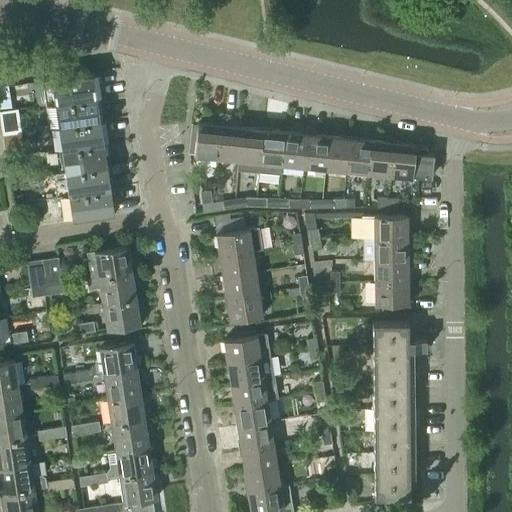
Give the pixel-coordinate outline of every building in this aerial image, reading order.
[(67,77),(42,81),(45,104),(96,96),(93,74),(96,74),(95,73),(70,77),(70,76),(67,77)] [(96,96),(45,104),(49,127),(55,126),(100,119),(96,96)] [(100,119),(55,126),(58,148),(58,149),(103,142),(100,119)] [(194,155),(217,157),(220,122),(219,122),(219,124),(197,122),(194,155)] [(220,122),(217,157),(230,158),(236,159),(238,159),(241,126),(221,124),(221,122),(220,122)] [(237,169),(259,171),(263,126),(262,126),(262,128),(241,126),(238,159),(237,169)] [(263,126),(259,171),(281,173),(282,163),(285,130),(264,128),(264,126),(263,126)] [(282,163),(304,165),(307,130),(306,130),(306,132),(285,130),(282,163)] [(304,165),(325,168),(328,135),(308,133),(308,130),(307,130),(304,165)] [(325,168),(347,170),(350,135),(349,135),(349,137),(328,135),(325,168)] [(347,170),(368,172),(372,139),(351,137),(351,135),(350,135),(347,170)] [(368,172),(390,174),(393,139),(392,139),(392,141),(372,139),(368,172)] [(393,139),(390,174),(412,176),(413,174),(432,176),(434,153),(427,152),(427,146),(415,145),(416,143),(394,141),(394,139),(393,139)] [(103,142),(58,149),(62,171),(107,165),(103,142)] [(62,171),(53,172),(57,195),(110,187),(107,165),(62,171)] [(110,187),(57,195),(57,196),(60,196),(63,218),(69,217),(116,210),(116,209),(113,210),(110,187)] [(246,205),(256,205),(256,197),(246,196),(246,205)] [(256,197),(256,205),(277,206),(278,197),(256,197)] [(277,206),(299,207),(300,198),(278,197),(277,206)] [(344,206),(344,197),(323,198),(322,207),(344,206)] [(354,197),(344,197),(344,206),(354,206),(354,197)] [(387,205),(387,197),(377,197),(377,206),(387,205)] [(397,197),(387,197),(387,205),(398,205),(397,197)] [(300,198),(299,207),(322,207),(323,198),(300,198)] [(222,200),(212,201),(213,210),(224,209),(222,200)] [(213,210),(212,201),(202,203),(203,212),(213,210)] [(315,215),(314,210),(304,210),(306,228),(308,227),(316,226),(315,215)] [(228,211),(213,213),(216,232),(247,227),(245,214),(229,216),(228,211)] [(362,216),(362,237),(409,236),(409,235),(407,235),(407,213),(362,214),(362,216)] [(217,254),(217,255),(252,249),(262,248),(259,225),(247,227),(216,232),(219,253),(217,254)] [(308,227),(310,239),(319,237),(317,226),(316,226),(308,227)] [(291,233),(293,243),(301,242),(300,232),(291,233)] [(362,259),(374,258),(407,258),(407,237),(409,237),(409,236),(362,237),(362,259)] [(319,237),(310,239),(312,249),(320,248),(319,237)] [(301,242),(293,243),(294,253),(303,252),(301,242)] [(86,251),(90,278),(132,272),(132,269),(135,269),(136,262),(130,261),(128,245),(86,251)] [(220,255),(223,276),(256,271),(252,249),(217,255),(218,255),(220,255)] [(58,256),(42,259),(46,285),(62,282),(58,256)] [(374,258),(374,280),(410,279),(410,278),(408,278),(407,258),(374,258)] [(26,261),(30,287),(46,285),(42,259),(26,261)] [(224,296),(224,297),(259,292),(256,271),(223,276),(226,296),(224,296)] [(330,271),(330,281),(339,281),(339,271),(330,271)] [(100,287),(102,302),(136,297),(134,282),(139,280),(136,273),(132,274),(132,272),(90,278),(86,279),(88,289),(100,287)] [(298,276),(299,286),(308,285),(306,275),(298,276)] [(410,279),(374,280),(375,303),(408,302),(408,280),(410,280),(410,279)] [(339,281),(330,281),(331,291),(339,291),(339,281)] [(62,282),(46,285),(48,294),(63,291),(62,282)] [(46,285),(30,287),(32,296),(44,294),(48,294),(46,285)] [(308,285),(299,286),(301,296),(309,295),(308,285)] [(259,292),(224,297),(224,298),(226,298),(229,319),(262,314),(259,292)] [(136,297),(102,302),(107,329),(140,324),(140,321),(143,320),(144,313),(139,313),(136,297)] [(408,317),(372,317),(372,344),(373,384),(373,407),(373,429),(373,451),(374,473),(374,496),(410,495),(408,317)] [(79,323),(80,332),(95,330),(93,320),(79,323)] [(12,333),(13,342),(28,340),(26,331),(12,333)] [(225,361),(260,356),(270,355),(266,332),(224,339),(227,360),(225,361)] [(307,338),(309,348),(317,347),(316,337),(307,338)] [(413,338),(413,348),(426,348),(426,337),(413,338)] [(96,359),(90,368),(90,369),(91,374),(103,372),(137,367),(136,364),(139,364),(140,357),(135,356),(133,340),(99,346),(101,358),(96,359)] [(317,347),(309,348),(310,359),(319,357),(317,347)] [(227,362),(231,383),(263,377),(260,356),(225,361),(225,362),(227,362)] [(0,387),(18,385),(14,359),(0,360),(0,387)] [(103,372),(107,398),(141,392),(138,377),(143,375),(140,369),(137,369),(137,367),(103,372)] [(90,369),(77,371),(78,381),(92,379),(91,374),(90,369)] [(78,381),(77,371),(63,373),(64,383),(78,381)] [(57,374),(43,376),(44,386),(58,384),(57,374)] [(44,386),(43,376),(29,378),(31,388),(44,386)] [(232,403),(232,404),(267,399),(278,397),(275,376),(263,377),(231,383),(234,403),(232,403)] [(314,381),(315,391),(324,390),(322,380),(314,381)] [(0,414),(22,411),(18,385),(0,387),(0,414)] [(324,390),(315,391),(317,401),(325,400),(324,390)] [(107,398),(111,423),(145,418),(144,416),(147,415),(148,408),(143,408),(141,392),(107,398)] [(234,405),(237,425),(270,420),(267,399),(232,404),(232,405),(234,405)] [(0,440),(26,436),(22,411),(0,414),(0,440)] [(111,423),(115,449),(149,444),(146,429),(151,427),(148,420),(145,421),(145,418),(111,423)] [(98,420),(84,423),(86,432),(100,430),(98,420)] [(238,446),(238,447),(273,441),(270,420),(237,425),(240,445),(238,446)] [(86,432),(84,423),(71,425),(72,434),(86,432)] [(320,424),(322,434),(330,433),(329,423),(320,424)] [(65,426),(51,428),(52,437),(66,435),(65,426)] [(52,437),(51,428),(37,430),(38,439),(52,437)] [(330,433),(322,434),(323,444),(332,443),(330,433)] [(0,466),(30,462),(26,436),(0,440),(0,466)] [(241,447),(244,468),(277,463),(273,441),(238,447),(239,448),(241,447)] [(109,466),(106,472),(107,477),(119,475),(152,470),(152,467),(155,467),(156,460),(151,459),(149,444),(115,449),(115,450),(107,452),(109,466)] [(0,492),(0,493),(34,488),(46,486),(45,481),(45,476),(42,474),(32,475),(30,462),(0,466),(0,492)] [(245,489),(245,490),(280,484),(277,463),(244,468),(247,488),(245,489)] [(327,466),(328,477),(337,475),(335,465),(327,466)] [(123,501),(118,502),(119,511),(155,511),(154,498),(157,497),(154,480),(159,478),(156,472),(153,472),(152,470),(119,475),(123,501)] [(106,472),(92,474),(94,483),(108,481),(107,477),(106,472)] [(94,483),(92,474),(79,476),(80,485),(94,483)] [(337,475),(328,477),(330,487),(339,485),(337,475)] [(59,479),(60,489),(74,486),(73,477),(59,479)] [(45,481),(46,486),(46,491),(60,489),(59,479),(45,481)] [(280,484),(245,490),(247,490),(251,511),(253,511),(252,511),(293,511),(289,483),(280,484)] [(37,511),(34,488),(0,493),(0,495),(0,503),(2,504),(2,511),(37,511)] [(119,511),(118,502),(106,504),(107,511),(119,511)]
